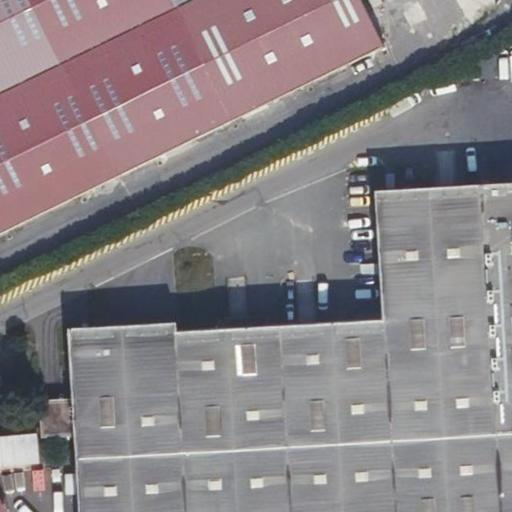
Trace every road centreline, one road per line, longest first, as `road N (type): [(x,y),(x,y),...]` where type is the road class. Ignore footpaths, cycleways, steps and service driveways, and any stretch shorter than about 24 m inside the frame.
road 1 (unknown): [(0,326),(136,251),(318,174),(511,124)]
road 2 (unknown): [(388,0),(393,54),(0,244)]
